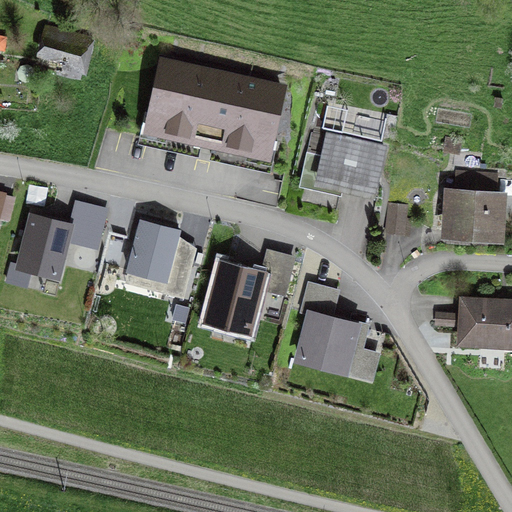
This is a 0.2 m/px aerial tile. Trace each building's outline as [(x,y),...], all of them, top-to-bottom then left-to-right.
[(42,59),(86,70),(92,45),(48,34),(42,59)] [(263,166),(281,88),(163,62),(146,140),(199,152),(202,140),(213,142),(210,155),(263,166)] [(382,141),(388,115),(328,103),(324,120),(348,126),(347,133),(382,141)] [(384,147),(327,135),(319,174),(375,186),(384,147)] [(455,173),(454,192),(442,191),(441,210),(450,211),(449,230),(493,233),(495,195),(492,195),(493,175),(455,173)] [(387,204),(384,233),(400,235),(404,206),(387,204)] [(56,275),(68,226),(34,217),(21,266),(56,275)] [(179,230),(141,220),(128,271),(166,281),(162,293),(184,298),(187,285),(166,280),(178,235),(179,230)] [(224,264),(210,318),(248,328),(262,273),(224,264)] [(458,343),(483,345),(484,338),(497,339),(497,346),(511,346),(511,302),(461,299),(458,343)] [(366,328),(311,313),(299,359),(354,374),(366,328)]
